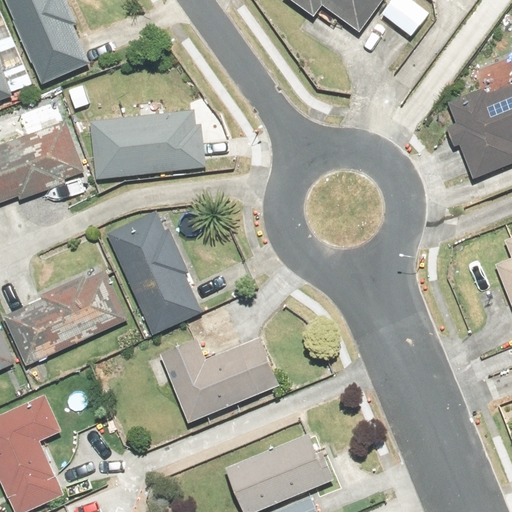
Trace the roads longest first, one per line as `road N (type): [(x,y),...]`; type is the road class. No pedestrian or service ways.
road 1 (residential): [(199,0),(354,213),(473,511)]
road 2 (unknown): [(0,254),(160,191),(333,183)]
road 3 (unknown): [(370,253),(511,201)]
